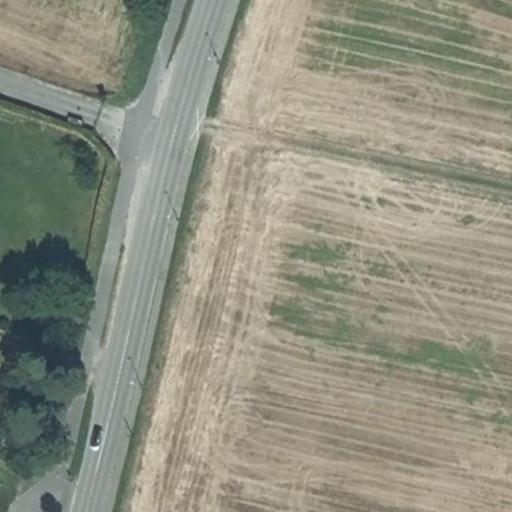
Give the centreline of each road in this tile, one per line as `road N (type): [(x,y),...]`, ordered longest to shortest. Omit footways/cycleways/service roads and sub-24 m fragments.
road 1 (tertiary): [(87,511),(177,121),(214,0)]
road 2 (track): [(177,121),(511,192)]
